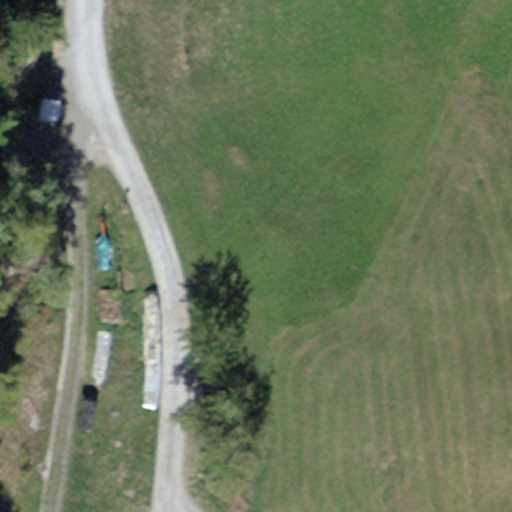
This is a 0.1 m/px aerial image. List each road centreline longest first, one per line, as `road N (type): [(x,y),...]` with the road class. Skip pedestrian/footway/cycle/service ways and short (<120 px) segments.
road 1 (track): [(53,511),(78,315),(78,121),(98,98),(88,0)]
road 2 (residential): [(169,511),(178,373),(173,288),(98,98)]
